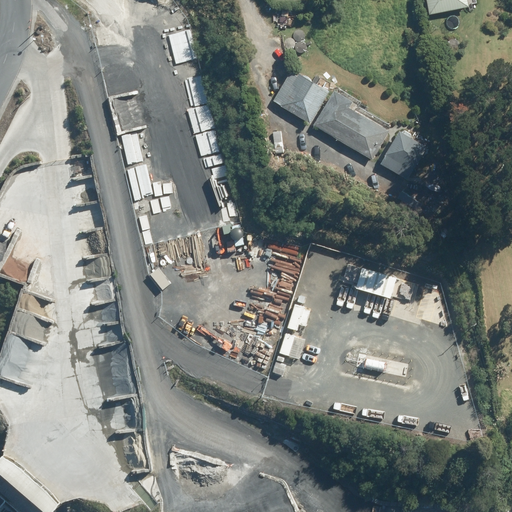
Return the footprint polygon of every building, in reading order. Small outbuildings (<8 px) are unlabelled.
[(425,0),(429,16),(468,7),(467,5),(475,3),(474,0),(425,0)] [(302,76),(295,72),(277,100),(313,123),(334,91),(305,72),(302,76)] [(317,124),(375,159),(392,130),(353,107),(357,101),(338,89),(317,124)] [(430,146),(404,130),(384,164),(410,179),(430,146)] [(372,299),(362,299),(362,310),(372,309),(372,299)] [(377,300),(374,310),(384,313),(386,303),(377,300)] [(294,302),(287,325),(296,328),(300,315),(304,316),(306,310),(302,309),(303,305),(294,302)] [(365,356),(362,368),(405,378),(408,366),(365,356)] [(272,370),(281,374),(285,365),(276,361),(272,370)] [(475,428),(431,420),(430,429),(474,437),(475,428)] [(0,453),(0,480),(36,511),(41,511),(43,511),(45,510),(47,509),(49,507),(51,506),(53,505),(55,504),(57,503),(59,503),(61,502),(64,501),(66,501),(68,500),(71,500),(73,500),(75,499),(77,499),(80,499),(82,499),(84,499),(87,499),(89,500),(91,500),(93,500),(35,457),(0,453)]
